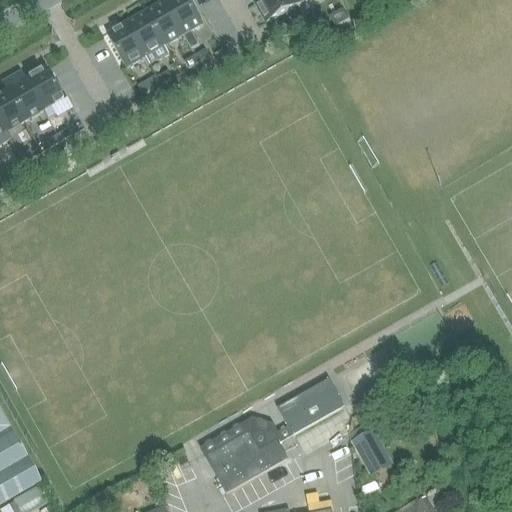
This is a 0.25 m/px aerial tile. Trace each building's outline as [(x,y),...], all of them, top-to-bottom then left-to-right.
[(188,0),(171,0),(164,4),(183,37),(191,51),(199,47),(191,33),(203,26),(188,0)] [(267,25),(300,6),(296,0),(265,0),(256,6),(267,25)] [(183,37),(164,4),(146,15),(165,48),(183,37)] [(165,48),(146,15),(127,26),(146,58),(145,59),(150,66),(158,61),(154,54),(164,48),(165,48)] [(146,58),(127,26),(107,37),(126,70),(145,59),(146,58)] [(195,57),(199,64),(209,58),(205,51),(195,57)] [(199,64),(195,57),(184,63),(188,70),(199,64)] [(43,69),(23,80),(42,113),(47,122),(55,117),(50,109),(62,102),(43,69)] [(172,80),(168,73),(157,79),(161,86),(172,80)] [(24,124),(42,113),(23,80),(5,91),(24,124)] [(143,97),(155,90),(150,81),(138,88),(143,97)] [(24,124),(5,91),(0,93),(0,125),(5,135),(6,134),(24,124)] [(5,135),(0,125),(0,146),(10,141),(6,134),(5,135)] [(56,137),(60,144),(71,138),(66,131),(56,137)] [(60,144),(56,137),(45,143),(50,150),(60,144)] [(29,152),(18,158),(22,165),(33,159),(29,152)] [(7,173),(0,177),(0,184),(1,186),(12,180),(7,173)] [(329,380),(277,410),(293,438),(341,410),(343,404),(329,380)] [(0,506),(40,485),(0,413),(0,506)] [(254,431),(205,459),(226,496),(288,461),(279,446),(283,443),(279,435),(276,437),(254,431)] [(393,467),(374,432),(352,445),(371,479),(393,467)] [(12,503),(17,511),(37,511),(48,506),(38,488),(12,503)] [(433,511),(425,499),(422,500),(400,511),(433,511)]
